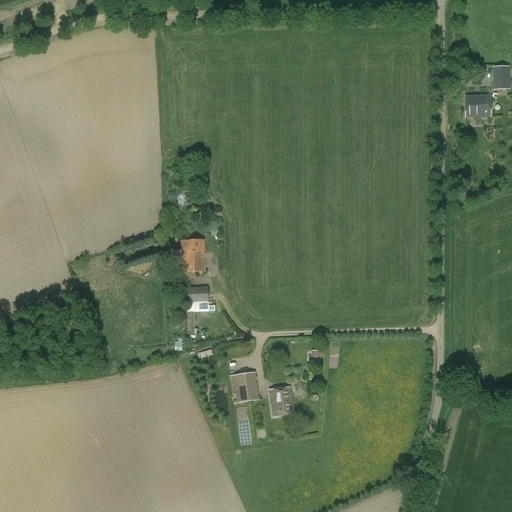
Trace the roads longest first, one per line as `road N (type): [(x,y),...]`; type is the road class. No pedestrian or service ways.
road 1 (unclassified): [(411,511),(438,392),(441,10)]
road 2 (unclassified): [(441,10),(99,17),(0,51)]
